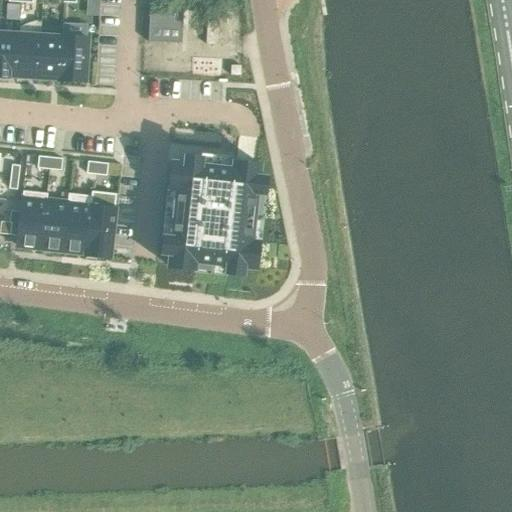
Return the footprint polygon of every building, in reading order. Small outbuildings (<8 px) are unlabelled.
[(6,4),(5,19),(17,20),(18,5),(6,4)] [(146,41),(159,42),(180,43),(182,8),(148,6),(146,41)] [(205,20),(204,44),(217,44),(218,20),(205,20)] [(19,36),(0,34),(0,76),(7,77),(7,76),(16,76),(19,36)] [(40,37),(19,36),(16,76),(38,78),(40,37)] [(62,38),(40,37),(38,78),(59,79),(62,38)] [(87,38),(62,37),(62,38),(59,79),(59,81),(84,82),(87,38)] [(229,64),(229,74),(239,74),(239,64),(229,64)] [(163,237),(161,252),(170,253),(168,266),(193,269),(227,272),(230,273),(242,274),(243,266),(256,267),(259,243),(264,192),(266,177),(258,176),(259,163),(246,162),(235,161),(234,161),(233,169),(200,165),(201,157),(200,157),(185,155),(184,163),(171,162),(169,186),(163,237)] [(38,156),(37,168),(49,169),(50,157),(38,156)] [(50,157),(49,169),(61,171),(62,159),(50,157)] [(88,161),(86,173),(94,174),(96,162),(88,161)] [(96,162),(94,174),(106,176),(107,164),(96,162)] [(11,165),(10,177),(18,178),(19,166),(11,165)] [(10,177),(9,189),(17,190),(18,178),(10,177)] [(17,236),(16,246),(40,248),(46,193),(22,191),(20,212),(19,224),(17,236)] [(69,194),(63,251),(85,253),(92,191),(91,191),(91,196),(69,194)] [(85,255),(109,258),(116,194),(92,191),(91,206),(86,253),(85,255)] [(46,193),(40,248),(63,251),(69,194),(68,193),(67,203),(47,201),(47,194),(46,193)] [(10,211),(9,223),(11,223),(19,224),(20,212),(10,211)] [(11,223),(10,235),(17,236),(19,224),(11,223)]
